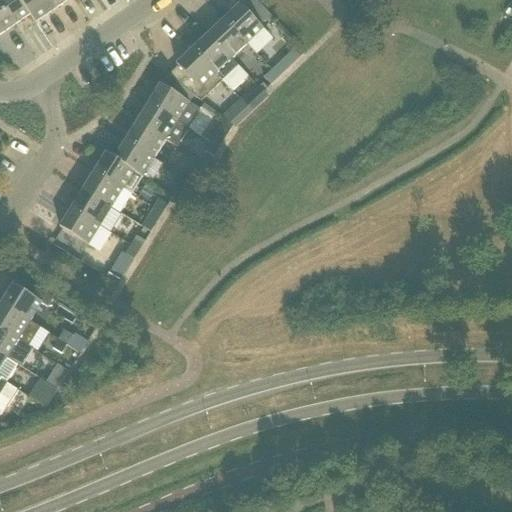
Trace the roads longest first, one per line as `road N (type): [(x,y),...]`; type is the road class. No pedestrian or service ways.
road 1 (tertiary): [(511,356),(400,359),(291,378),(192,408),(0,489)]
road 2 (tertiary): [(45,511),(204,444),(302,414),(440,393),(511,394)]
road 3 (residential): [(35,83),(55,124),(53,146),(0,226)]
road 4 (residential): [(157,0),(35,83)]
